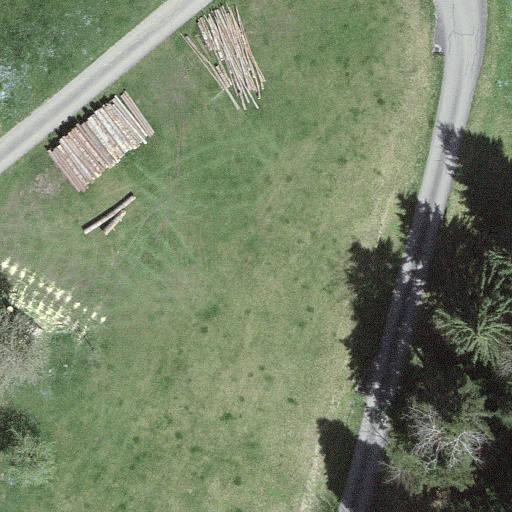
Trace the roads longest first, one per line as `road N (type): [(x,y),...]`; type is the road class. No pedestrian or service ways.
road 1 (unclassified): [(459,0),(458,90),(352,511)]
road 2 (unclassified): [(0,155),(190,0)]
